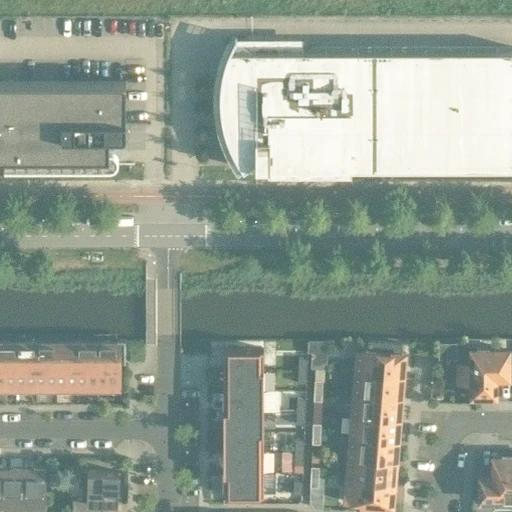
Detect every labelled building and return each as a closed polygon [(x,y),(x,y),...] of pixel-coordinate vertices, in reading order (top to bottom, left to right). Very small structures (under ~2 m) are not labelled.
[(511,48),(230,49),(232,45),(234,41),(236,37),(235,36),(232,42),(229,47),(227,53),(225,59),(223,65),(222,71),(221,77),(220,83),(220,89),(220,95),(220,101),(220,107),(219,108),(221,117),(223,126),(225,135),(229,143),(233,152),(237,160),(243,168),(252,161),(254,161),(254,167),(269,167),(269,163),(276,163),(276,167),(511,166),(511,48)] [(125,134),(125,81),(0,80),(0,167),(108,167),(110,167),(111,167),(113,166),(114,165),(115,164),(116,163),(117,161),(117,160),(117,158),(117,156),(116,155),(115,153),(114,152),(113,151),(111,150),(110,150),(108,150),(108,134),(125,134)] [(15,389),(15,340),(0,340),(0,380),(9,380),(9,389),(15,389)] [(36,340),(15,340),(15,389),(21,389),(21,380),(36,380),(36,340)] [(56,389),(56,340),(36,340),(36,380),(50,380),(50,389),(56,389)] [(76,340),(56,340),(56,389),(62,389),(62,380),(76,380),(76,340)] [(97,389),(97,340),(76,340),(76,380),(91,380),(91,389),(97,389)] [(124,340),(97,340),(97,389),(103,389),(103,380),(118,380),(118,362),(124,362),(124,340)] [(222,348),(222,370),(263,369),(263,348),(222,348)] [(356,348),(354,371),(402,375),(404,352),(356,348)] [(470,383),(470,396),(495,396),(495,377),(508,377),(508,349),(470,349),(470,362),(457,362),(457,383),(470,383)] [(311,362),(319,362),(319,352),(311,351),(311,362)] [(298,370),(306,370),(307,357),(298,357),(298,370)] [(263,390),(263,369),(222,370),(222,390),(263,390)] [(306,383),(306,370),(298,370),(297,382),(306,383)] [(400,396),(402,375),(354,371),(352,392),(400,396)] [(314,379),(313,389),(322,390),(322,380),(314,379)] [(321,400),(322,390),(313,389),(313,399),(321,400)] [(263,410),(263,390),(222,390),(222,410),(263,410)] [(400,396),(352,392),(351,414),(399,418),(400,396)] [(296,410),(305,410),(305,398),(296,397),(296,410)] [(263,431),(263,410),(222,410),(222,431),(263,431)] [(304,423),(305,410),(296,410),(295,423),(304,423)] [(397,439),(399,418),(351,414),(349,435),(397,439)] [(312,433),(320,433),(320,423),(312,422),(312,433)] [(263,451),(263,431),(222,431),(222,451),(263,451)] [(320,443),(320,433),(312,433),(311,443),(320,443)] [(349,435),(347,457),(395,461),(397,439),(349,435)] [(295,438),(294,451),(303,451),(304,439),(295,438)] [(263,471),(263,451),(222,451),(222,471),(263,471)] [(282,471),(302,472),(303,464),(303,451),(294,451),(294,452),(282,451),(282,471)] [(511,507),(511,456),(491,456),(491,475),(478,475),(478,500),(491,500),(491,508),(511,507)] [(393,482),(395,461),(347,457),(345,478),(393,482)] [(0,482),(0,511),(20,511),(22,468),(2,468),(2,465),(1,465),(0,482)] [(33,469),(22,468),(20,511),(43,511),(45,467),(33,466),(33,469)] [(310,476),(318,476),(319,466),(310,466),(310,476)] [(72,498),(71,511),(101,511),(102,502),(117,502),(118,471),(83,470),(82,498),(72,498)] [(263,493),(263,471),(222,471),(222,493),(263,493)] [(318,486),(318,476),(310,476),(309,486),(318,486)] [(393,482),(345,478),(343,501),(360,502),(388,504),(391,505),(393,482)] [(293,493),(301,493),(302,480),(293,480),(293,493)] [(360,502),(359,511),(376,511),(386,511),(388,504),(360,502)]
